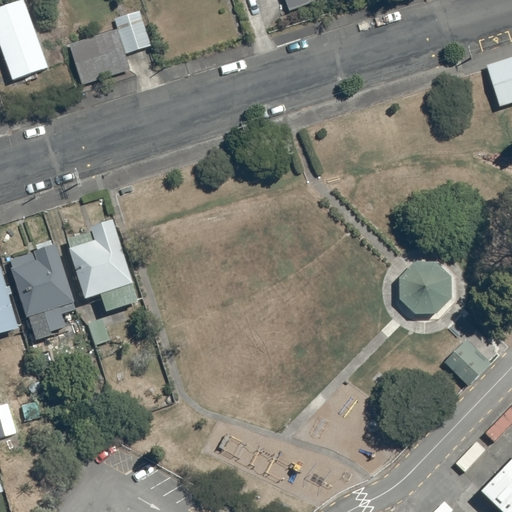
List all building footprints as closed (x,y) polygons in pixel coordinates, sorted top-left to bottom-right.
[(49,68),(24,0),(23,0),(0,8),(0,45),(13,81),(49,68)] [(318,0),(287,0),(292,10),(318,0)] [(154,46),(142,8),(115,16),(119,29),(73,42),(85,85),(133,71),(128,54),(154,46)] [(511,106),(511,60),(489,68),(503,110),(511,106)] [(133,285),(113,221),(90,228),(92,231),(67,239),(70,249),(69,250),(85,300),(101,296),(106,313),(138,303),(132,285),(133,285)] [(62,315),(76,311),(74,304),(75,304),(56,245),(53,246),(51,241),(36,246),(38,252),(34,253),(34,254),(11,261),(13,268),(11,269),(27,319),(29,318),(36,341),(59,334),(58,331),(66,328),(62,315)] [(415,263),(399,279),(399,300),(415,315),(437,315),(451,300),(452,278),(436,264),(415,263)] [(0,335),(19,330),(9,296),(12,294),(10,287),(6,288),(0,265),(0,335)] [(110,341),(103,319),(88,324),(95,346),(110,341)] [(467,340),(444,363),(469,387),(491,364),(467,340)] [(511,395),(481,427),(496,441),(511,425),(511,395)] [(511,511),(511,460),(481,493),(500,511),(511,511)]
